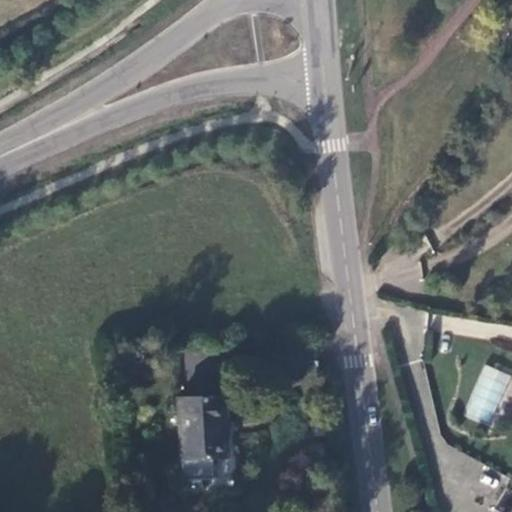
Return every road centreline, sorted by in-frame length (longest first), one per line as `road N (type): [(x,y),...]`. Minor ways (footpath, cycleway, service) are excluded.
road 1 (tertiary): [(318,31),(377,511)]
road 2 (secondary): [(0,156),(257,33),(318,31)]
road 3 (unknown): [(511,220),(464,253),(349,290)]
